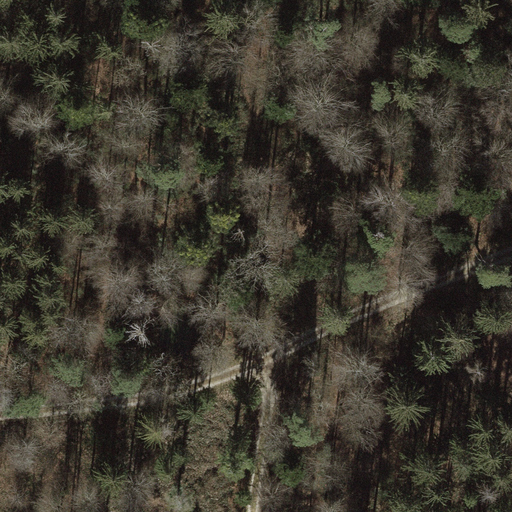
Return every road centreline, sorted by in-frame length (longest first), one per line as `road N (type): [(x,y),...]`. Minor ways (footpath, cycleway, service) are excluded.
road 1 (track): [(511,252),(380,302),(276,356),(149,393),(0,408)]
road 2 (track): [(254,511),(276,356)]
